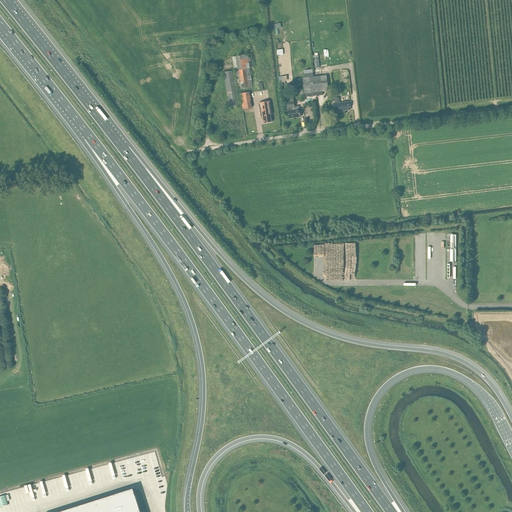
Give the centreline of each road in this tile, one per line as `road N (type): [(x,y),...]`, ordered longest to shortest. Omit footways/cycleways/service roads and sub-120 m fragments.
road 1 (motorway): [(511,416),(490,382),(454,357),(341,338),(280,311),(124,149)]
road 2 (motorway): [(88,135),(366,511)]
road 3 (motorway): [(390,511),(124,149)]
road 4 (motorway): [(88,135),(195,331),(203,410),(187,511)]
road 5 (unclassified): [(193,150),(511,109)]
road 6 (motorway): [(403,511),(365,431),(371,404),(398,375),(436,368),(469,381),(511,445)]
road 7 (motorway): [(199,511),(212,460),(232,443),(259,436),(304,452),(354,511)]
road 8 (motorway): [(124,149),(5,0)]
road 9 (motorway): [(0,24),(88,135)]
road 10 (unknown): [(155,511),(135,481),(41,511)]
